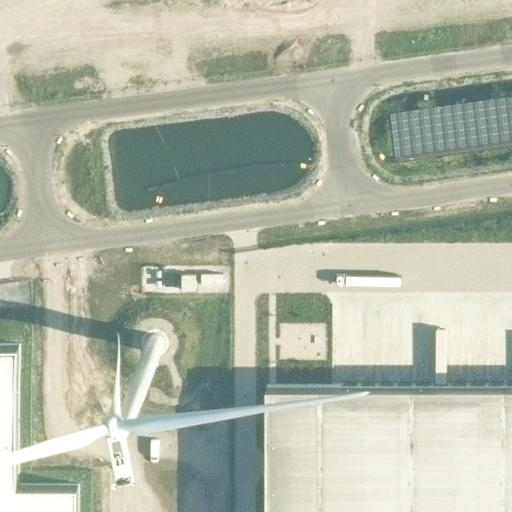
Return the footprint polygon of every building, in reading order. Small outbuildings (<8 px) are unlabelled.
[(176,285),(176,273),(166,273),(166,285),(176,285)] [(196,273),(182,273),(182,289),(196,289),(196,273)] [(224,284),(224,273),(202,273),(202,284),(224,284)] [(146,339),(146,341),(146,343),(147,344),(148,346),(149,347),(150,348),(151,349),(153,350),(155,350),(156,350),(158,350),(160,349),(161,348),(162,347),(163,346),(164,344),(165,342),(165,341),(164,339),(164,337),(163,336),(162,334),(161,333),(159,332),(158,332),(156,332),(154,332),(153,332),(151,333),(150,334),(148,335),(147,336),(147,338),(146,339)] [(0,511),(78,511),(79,483),(19,483),(19,346),(0,345),(0,511)] [(269,384),(268,384),(268,454),(268,477),(267,511),(511,511),(511,384),(333,384),(332,384),(275,384),(269,384)]
